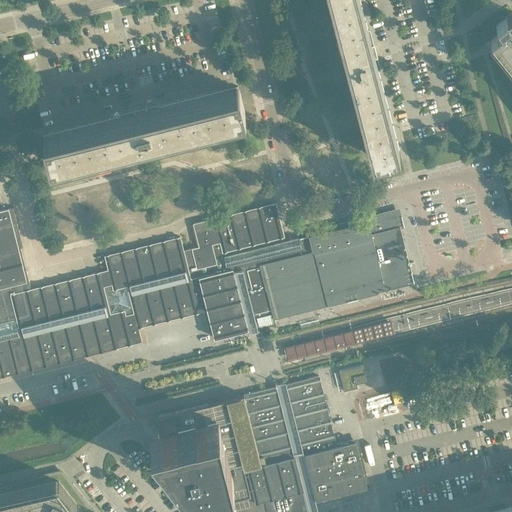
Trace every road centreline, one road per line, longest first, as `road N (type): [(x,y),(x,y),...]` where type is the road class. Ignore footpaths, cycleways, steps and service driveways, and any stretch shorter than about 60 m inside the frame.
road 1 (residential): [(25,197),(42,262),(293,193)]
road 2 (residential): [(413,187),(475,173),(493,243),(487,256),(436,270)]
road 3 (residential): [(293,193),(243,0)]
road 4 (residential): [(186,346),(0,392)]
road 5 (residential): [(293,193),(321,210),(413,187)]
